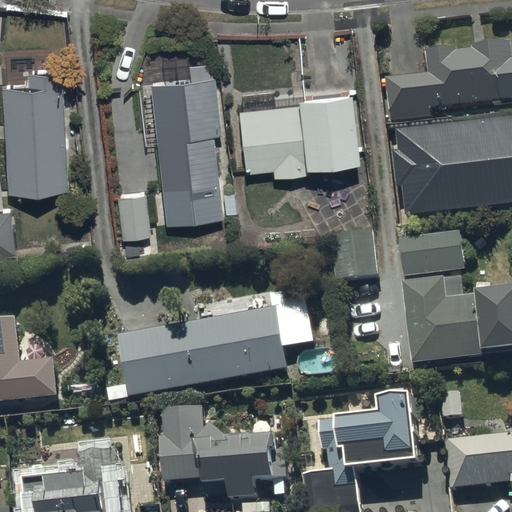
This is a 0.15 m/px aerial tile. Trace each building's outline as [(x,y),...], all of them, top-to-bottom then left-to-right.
[(429,72),(389,77),(395,123),(432,118),(431,108),(511,98),(511,42),(511,41),(473,46),(473,50),(458,52),(457,47),(426,50),(429,72)] [(220,128),(215,57),(189,59),(190,75),(153,78),(154,83),(140,85),(144,138),(160,137),(166,216),(220,212),(213,128),(220,128)] [(29,78),(3,79),(8,187),(68,184),(62,62),(28,63),(29,78)] [(353,80),(299,85),(301,98),(239,103),(245,166),(273,164),(273,169),(310,166),(309,154),(360,150),(353,80)] [(434,123),(392,129),(399,181),(441,176),(434,123)] [(147,187),(118,191),(121,233),(151,231),(147,187)] [(10,205),(0,205),(0,256),(15,255),(10,205)] [(460,228),(402,236),(407,277),(465,269),(460,228)] [(379,277),(377,230),(328,233),(331,279),(379,277)] [(444,277),(406,281),(415,364),(487,357),(487,351),(511,348),(511,286),(478,290),(479,296),(447,300),(444,277)] [(202,320),(122,335),(130,383),(110,387),(112,403),(289,370),(285,348),(316,342),(305,285),(199,305),(202,320)] [(0,401),(59,396),(56,358),(46,359),(45,347),(31,349),(32,360),(23,361),(18,317),(0,318),(0,401)] [(384,413),(321,420),(324,450),(329,450),(331,470),(306,473),(309,511),(363,511),(360,466),(422,461),(416,394),(382,397),(384,413)] [(208,419),(207,406),(166,409),(167,437),(161,437),(164,482),(208,480),(208,483),(231,482),(232,498),(259,497),(258,477),(292,475),(291,453),(277,454),(276,434),(233,437),(232,417),(208,419)] [(511,433),(448,439),(451,489),(511,483),(511,433)] [(82,474),(26,478),(28,511),(122,511),(117,447),(80,450),(82,474)]
